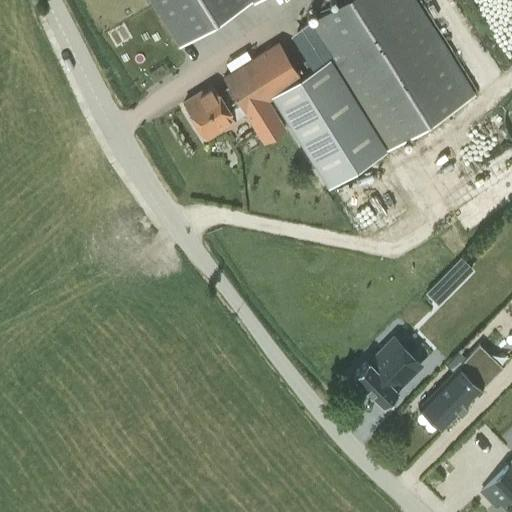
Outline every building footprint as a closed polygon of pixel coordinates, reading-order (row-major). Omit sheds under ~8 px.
[(150,0),(178,45),(250,0),(150,0)] [(414,0),(344,0),(311,21),(295,30),(318,66),(319,69),(320,70),(325,66),(330,74),(334,72),(383,150),(391,145),(473,94),(414,0)] [(210,84),(185,100),(207,136),(272,95),(301,77),(278,41),(223,76),(230,87),(217,95),(210,84)] [(272,95),(328,185),(383,150),(334,72),(330,74),(325,66),(320,70),(319,69),(318,66),(301,77),(272,95)] [(491,127),(430,159),(436,171),(497,139),(491,127)] [(366,204),(381,226),(409,207),(394,185),(366,204)] [(455,262),(452,265),(464,277),(472,268),(461,257),(461,256),(455,262)] [(425,291),(437,303),(446,294),(434,283),(425,291)] [(409,361),(412,358),(399,345),(396,348),(388,340),(368,360),(367,359),(352,373),(383,404),(398,390),(397,388),(417,368),(409,361)] [(478,343),(417,406),(419,407),(424,403),(444,423),(440,427),(441,429),(458,412),(460,413),(466,406),(465,405),(502,366),(501,365),(500,366),(479,346),(480,344),(478,343)] [(511,511),(511,459),(481,490),(495,505),(499,501),(510,511),(511,511)]
